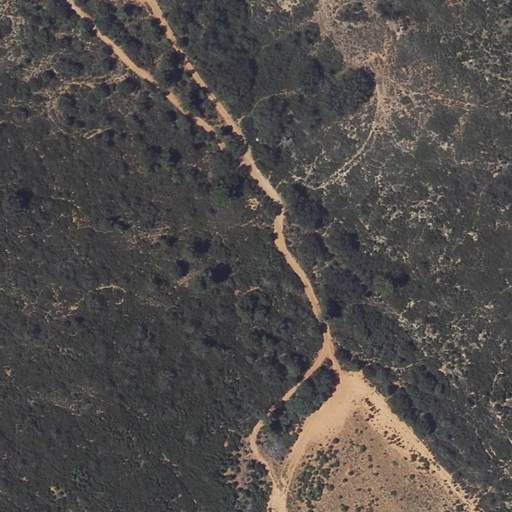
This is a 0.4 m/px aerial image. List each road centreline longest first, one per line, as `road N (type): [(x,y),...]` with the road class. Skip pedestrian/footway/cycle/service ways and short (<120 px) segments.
road 1 (track): [(68,0),(272,192),(273,239),(317,311),(322,353),(206,477),(199,495),(211,511)]
road 2 (track): [(155,0),(272,192)]
